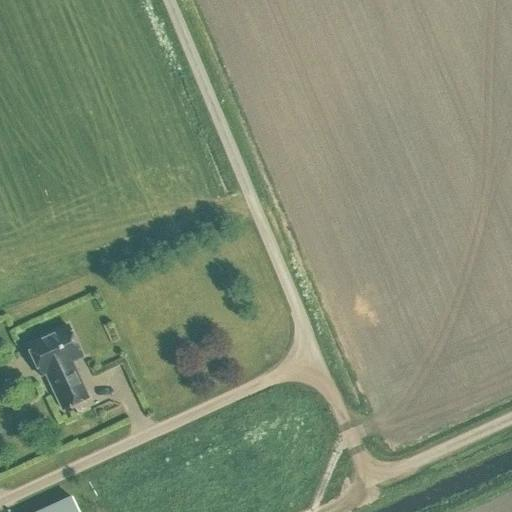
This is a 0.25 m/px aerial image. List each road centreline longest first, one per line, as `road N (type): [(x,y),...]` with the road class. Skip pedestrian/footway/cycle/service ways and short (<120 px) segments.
road 1 (unclassified): [(315,358),(166,0)]
road 2 (track): [(511,419),(373,478),(315,358)]
